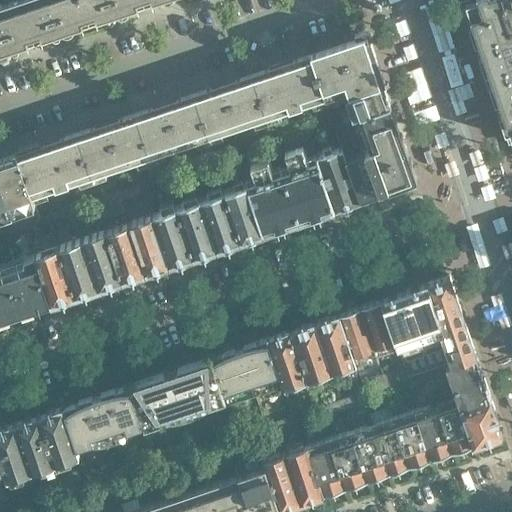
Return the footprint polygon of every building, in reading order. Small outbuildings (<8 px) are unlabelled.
[(0,52),(132,8),(154,0),(3,0),(4,3),(0,3),(0,52)] [(511,0),(459,0),(508,143),(511,141),(511,0)] [(381,70),(370,38),(368,38),(366,34),(329,47),(309,53),(320,86),(377,65),(379,70),(381,70)] [(324,97),(320,86),(309,53),(251,73),(266,116),(324,97)] [(383,84),(379,70),(377,65),(320,86),(324,97),(326,102),(345,96),(351,113),(339,117),(341,121),(390,103),(383,84)] [(266,116),(251,73),(193,92),(208,136),(266,116)] [(208,136),(193,92),(135,112),(150,155),(208,136)] [(402,143),(391,110),(389,105),(390,104),(390,103),(341,121),(333,123),(341,145),(347,162),(402,143)] [(150,155),(135,112),(77,131),(92,175),(150,155)] [(92,175),(77,131),(16,152),(30,195),(92,175)] [(334,207),(334,206),(316,153),(309,132),(291,138),(294,147),(316,213),(334,207)] [(281,225),(259,162),(253,143),(235,149),(243,172),(263,231),(281,225)] [(415,179),(402,143),(347,162),(359,198),(387,186),(388,189),(415,179)] [(359,198),(347,162),(341,145),(316,153),(334,206),(359,198)] [(316,213),(294,147),(286,150),(291,166),(281,169),(298,219),(316,213)] [(0,230),(38,218),(30,195),(16,152),(0,157),(0,230)] [(298,219),(281,169),(272,172),(267,159),(259,162),(281,225),(298,219)] [(263,231),(243,172),(234,175),(237,185),(223,189),(240,238),(240,239),(255,234),(263,231)] [(240,238),(223,189),(199,197),(216,246),(223,244),(232,241),(240,238)] [(216,246),(199,197),(176,205),(193,254),(200,251),(200,252),(209,249),(208,249),(216,246)] [(193,254),(176,205),(153,213),(169,262),(176,260),(181,258),(193,254)] [(169,262),(153,213),(129,221),(145,270),(153,267),(153,268),(161,265),(169,262)] [(146,270),(145,270),(129,221),(105,229),(121,278),(137,273),(146,270)] [(121,278),(105,229),(82,237),(98,286),(107,283),(121,278)] [(98,286),(82,237),(58,245),(75,294),(89,289),(90,289),(98,286)] [(75,294),(58,245),(35,252),(51,302),(60,299),(75,294)] [(51,302),(35,252),(34,251),(0,262),(0,318),(17,313),(37,307),(37,306),(51,302)] [(476,354),(455,294),(449,274),(427,281),(444,332),(441,333),(450,361),(450,362),(476,354)] [(444,332),(427,281),(423,283),(381,297),(406,369),(408,375),(450,361),(441,333),(444,332)] [(406,369),(381,297),(359,305),(376,355),(394,349),(397,357),(395,358),(400,371),(406,369)] [(376,355),(359,305),(338,312),(355,362),(371,356),(374,364),(379,362),(376,355)] [(362,383),(355,362),(338,312),(315,320),(331,372),(345,368),(351,386),(362,383)] [(331,372),(315,320),(291,328),(307,380),(331,372)] [(307,380),(291,328),(267,336),(281,380),(284,388),(307,380)] [(281,380),(267,336),(243,344),(244,346),(235,349),(234,347),(211,354),(211,355),(225,398),(281,380)] [(491,396),(483,375),(476,354),(450,362),(447,364),(458,398),(461,406),(490,396),(491,396)] [(225,398),(211,355),(130,382),(145,426),(225,399),(225,398)] [(452,450),(436,405),(426,374),(405,381),(430,457),(452,450)] [(430,457),(405,381),(383,388),(409,464),(430,457)] [(148,433),(145,426),(130,382),(62,405),(78,455),(79,456),(148,433)] [(409,464),(383,388),(363,395),(366,406),(388,471),(409,464)] [(317,410),(311,392),(287,400),(293,418),(297,417),(300,416),(317,410)] [(502,430),(490,396),(461,406),(473,443),(500,434),(502,430)] [(473,443),(461,406),(458,398),(436,405),(452,450),(473,443)] [(78,455),(62,405),(60,406),(54,408),(30,415),(22,418),(16,420),(14,421),(30,470),(78,455)] [(388,471),(366,406),(344,413),(366,479),(388,471)] [(324,424),(322,420),(319,410),(317,410),(300,416),(304,430),(324,424)] [(366,479),(344,413),(322,420),(324,424),(326,433),(340,473),(345,486),(366,479)] [(300,425),(297,417),(293,418),(275,425),(278,433),(300,425)] [(30,470),(14,421),(12,421),(12,422),(6,424),(6,423),(0,425),(0,455),(8,478),(30,470)] [(340,473),(326,433),(323,434),(325,438),(306,444),(323,493),(345,486),(340,473)] [(323,493),(306,444),(284,452),(301,500),(323,493)] [(265,511),(280,507),(263,459),(261,452),(233,462),(237,473),(123,511),(98,511),(97,508),(85,511),(265,511)] [(301,500),(284,452),(263,459),(280,507),(301,500)] [(65,496),(62,487),(38,495),(41,504),(65,496)]
